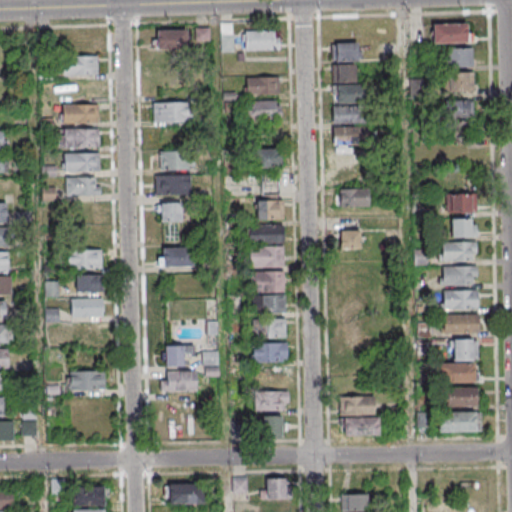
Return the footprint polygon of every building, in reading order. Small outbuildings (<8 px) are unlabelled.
[(471,42),(470,23),(431,24),(431,43),(471,42)] [(155,30),(155,50),(187,50),(187,30),(155,30)] [(58,34),(58,52),(96,52),(96,34),(58,34)] [(278,50),(278,34),(242,34),(242,50),(278,50)] [(330,61),(357,61),(357,42),(330,42),(330,61)] [(442,67),(471,67),(471,47),(442,47),(442,67)] [(97,56),(66,56),(66,73),(97,74),(97,56)] [(176,56),(157,56),(157,70),(176,70),(176,56)] [(355,81),(355,64),(332,64),(332,81),(355,81)] [(472,71),(444,71),(444,91),(472,91),(472,71)] [(278,94),(278,77),(244,77),(244,94),(278,94)] [(333,103),(368,103),(368,85),(333,85),(333,103)] [(280,120),(280,100),(244,100),(244,120),(280,120)] [(469,140),(469,100),(445,100),(445,140),(469,140)] [(153,122),(188,122),(188,103),(153,103),(153,122)] [(97,104),(62,104),(62,122),(97,122),(97,104)] [(368,124),(368,106),(332,106),(332,124),(368,124)] [(332,127),(332,144),(367,144),(367,127),(332,127)] [(99,128),(55,128),(55,146),(99,146),(99,128)] [(359,148),(333,148),(333,167),(359,167),(359,148)] [(277,149),(254,149),(254,168),(277,168),(277,149)] [(156,169),(192,169),(192,150),(156,150),(156,169)] [(99,170),(99,152),(60,152),(60,170),(99,170)] [(189,194),(189,175),(154,175),(154,194),(189,194)] [(262,199),(256,199),(256,219),(280,219),(280,175),(262,175),(262,199)] [(99,195),(99,176),(64,176),(64,195),(99,195)] [(368,189),(338,189),(338,206),(368,206),(368,189)] [(445,213),(473,213),(473,194),(445,194),(445,213)] [(156,222),(181,222),(181,202),(156,202),(156,222)] [(475,218),(451,218),(451,237),(475,237),(475,218)] [(282,225),(244,225),(244,244),(282,244),(282,225)] [(360,250),(360,230),(338,230),(338,250),(360,250)] [(439,260),(476,260),(476,242),(439,242),(439,260)] [(283,267),(283,247),(248,247),(248,267),(283,267)] [(192,267),(192,248),(159,248),(159,267),(192,267)] [(0,251),(0,270),(8,271),(8,252),(0,251)] [(101,251),(69,251),(69,270),(101,270),(101,251)] [(426,264),(426,254),(414,254),(414,263),(426,264)] [(439,284),(476,284),(476,266),(439,266),(439,284)] [(249,293),(283,293),(283,273),(249,273),(249,293)] [(339,273),(339,315),(371,315),(371,273),(339,273)] [(0,294),(11,295),(11,276),(0,275),(0,294)] [(97,292),(97,275),(74,275),(74,292),(97,292)] [(442,291),(442,309),(477,309),(477,291),(442,291)] [(102,298),(70,298),(70,316),(102,316),(102,298)] [(253,314),(283,314),(283,298),(253,298),(253,314)] [(442,314),(442,334),(478,334),(478,314),(442,314)] [(250,339),(285,339),(285,321),(250,321),(250,339)] [(102,322),(69,322),(69,341),(102,341),(102,322)] [(0,324),(0,342),(9,342),(9,324),(0,324)] [(373,354),(373,334),(338,334),(338,354),(373,354)] [(477,339),(448,339),(448,361),(477,361),(477,339)] [(192,345),(162,345),(162,365),(183,365),(183,356),(192,356),(192,345)] [(249,363),(286,363),(286,345),(249,345),(249,363)] [(0,368),(8,368),(7,348),(0,348),(0,368)] [(201,365),(217,365),(217,351),(201,351),(201,365)] [(475,383),(475,363),(440,363),(440,383),(475,383)] [(206,376),(217,376),(217,368),(206,367),(206,376)] [(104,372),(68,372),(68,391),(104,391),(104,372)] [(444,406),(477,406),(477,387),(444,387),(444,406)] [(287,392),(263,392),(263,408),(287,408),(287,392)] [(376,437),(376,397),(340,397),(340,417),(342,417),(343,437),(376,437)] [(437,411),(437,432),(478,432),(478,411),(437,411)] [(281,436),(281,416),(258,416),(258,436),(281,436)] [(0,439),(13,440),(13,421),(0,420),(0,439)] [(22,422),(22,435),(34,435),(34,423),(22,422)] [(231,477),(231,493),(246,493),(246,477),(231,477)] [(285,499),(285,478),(261,478),(262,499),(285,499)] [(203,483),(165,483),(165,503),(203,503),(203,483)] [(104,487),(71,487),(71,507),(104,507),(104,487)] [(12,491),(0,491),(0,508),(12,509),(12,491)] [(340,494),(339,511),(368,511),(368,494),(340,494)]
